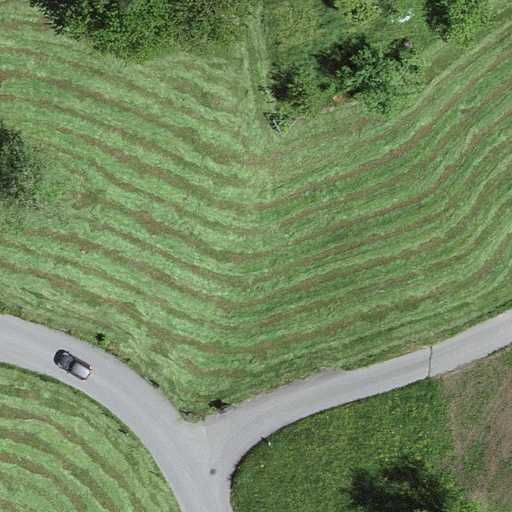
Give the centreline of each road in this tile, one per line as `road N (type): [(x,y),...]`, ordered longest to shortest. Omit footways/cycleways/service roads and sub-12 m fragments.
road 1 (unclassified): [(180,445),(511,325)]
road 2 (tertiary): [(0,336),(112,384),(180,445)]
